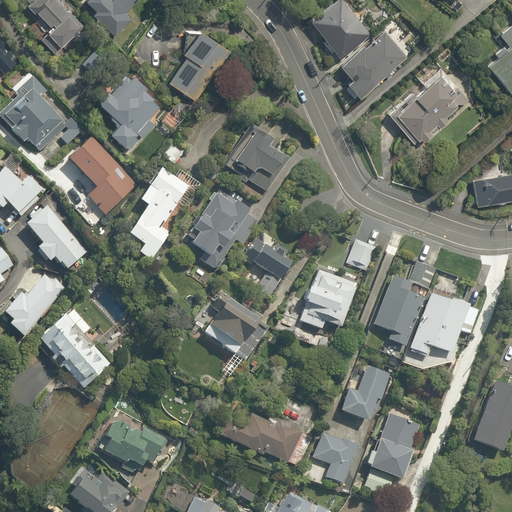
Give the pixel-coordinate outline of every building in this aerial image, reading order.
[(57,46),(78,24),(65,11),(68,7),(60,0),(25,0),(23,3),(47,27),(42,32),(57,46)] [(123,11),(133,0),(82,0),(81,1),(89,8),(81,17),(101,34),(105,30),(112,35),(128,16),(123,11)] [(337,0),(332,0),(303,25),(335,63),(367,36),(337,0)] [(346,79),(339,86),(355,104),(418,49),(391,19),(336,67),(346,79)] [(511,83),(511,28),(508,24),(494,36),(503,46),(476,68),(498,95),(511,83)] [(182,55),(165,85),(193,101),(226,44),(194,26),(178,53),(182,55)] [(0,70),(3,73),(16,60),(0,44),(0,70)] [(456,104),(459,107),(467,100),(438,68),(383,119),(412,150),(444,121),(441,118),(456,104)] [(136,138),(138,140),(153,122),(147,118),(162,99),(127,70),(110,91),(103,86),(92,100),(98,105),(108,114),(105,118),(113,124),(105,133),(126,150),(136,138)] [(62,127),(58,123),(62,119),(38,97),(45,90),(28,73),(16,85),(21,91),(0,113),(0,119),(32,150),(36,145),(41,150),(62,127)] [(262,145),(267,138),(251,128),(224,172),(243,184),(238,193),(258,206),(286,160),(262,145)] [(42,150),(47,156),(67,138),(62,132),(42,150)] [(92,187),(84,194),(102,215),(133,186),(87,135),(64,156),(92,187)] [(182,149),(169,140),(158,155),(171,164),(182,149)] [(0,204),(3,201),(15,213),(37,190),(24,177),(19,182),(1,165),(0,166),(0,204)] [(126,225),(122,231),(139,243),(134,251),(142,256),(139,261),(145,265),(153,252),(166,233),(156,227),(185,184),(156,165),(134,198),(143,204),(135,215),(131,212),(123,223),(126,225)] [(511,173),(467,181),(472,209),(511,202),(511,173)] [(197,249),(192,258),(215,272),(250,212),(214,191),(184,242),(197,249)] [(51,256),(62,269),(84,249),(44,204),(23,223),(38,240),(31,246),(45,262),(51,256)] [(249,237),(238,255),(235,259),(248,267),(250,263),(279,280),(290,261),(249,237)] [(0,285),(8,280),(2,271),(11,265),(0,248),(0,247),(0,285)] [(412,263),(405,280),(407,281),(425,288),(432,271),(412,263)] [(353,284),(311,267),(294,310),(293,313),(281,308),(273,329),(294,337),(300,322),(319,329),(322,321),(336,327),(353,284)] [(276,282),(263,273),(250,292),(264,301),(276,282)] [(21,296),(15,290),(0,307),(0,309),(10,318),(5,324),(25,341),(30,335),(46,317),(65,295),(41,274),(21,296)] [(390,275),(386,285),(371,324),(389,331),(385,340),(401,347),(421,299),(403,291),(406,282),(404,281),(403,281),(390,275)] [(438,276),(433,290),(429,289),(406,348),(426,356),(430,346),(448,353),(457,331),(466,335),(477,307),(467,303),(470,295),(459,291),(461,285),(438,276)] [(213,311),(199,333),(230,354),(232,352),(243,360),(259,337),(248,329),(255,318),(216,291),(206,306),(213,311)] [(64,314),(37,339),(52,355),(49,358),(59,368),(62,366),(82,388),(108,363),(64,314)] [(355,388),(348,385),(338,411),(362,421),(371,399),(375,400),(386,373),(365,364),(355,388)] [(511,418),(511,388),(492,380),(468,440),(499,452),(511,418)] [(243,429),(223,420),(217,434),(282,463),(297,430),(252,409),(243,429)] [(417,424),(386,413),(378,435),(375,434),(364,465),(366,466),(397,477),(401,479),(413,449),(409,447),(417,424)] [(111,421),(96,447),(119,461),(122,457),(135,465),(139,458),(146,462),(155,447),(161,438),(139,425),(133,434),(111,421)] [(310,458),(312,459),(304,478),(320,485),(324,476),(338,481),(342,483),(355,452),(351,450),(353,445),(320,432),(310,458)] [(63,490),(68,495),(89,511),(112,511),(126,496),(123,493),(125,491),(101,472),(94,481),(85,474),(80,470),(63,490)] [(390,480),(366,471),(360,487),(384,496),(390,480)] [(325,511),(326,510),(287,490),(275,511),(267,511),(263,510),(261,511),(325,511)] [(223,511),(204,501),(197,511),(223,511)]
